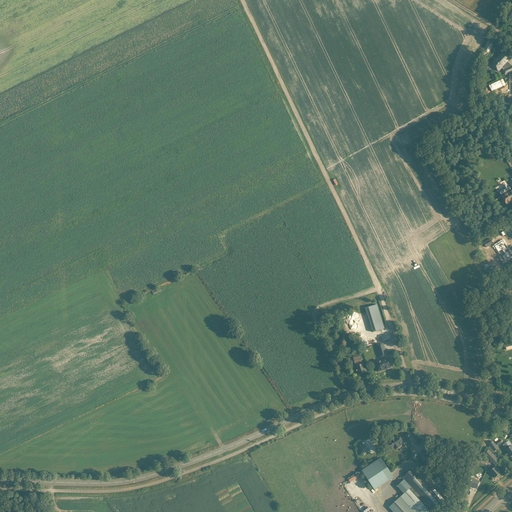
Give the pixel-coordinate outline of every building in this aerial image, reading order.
[(488,41),(483,50),(488,53),(490,48),(491,48),(491,47),(491,46),(492,43),(488,41)] [(499,56),(491,64),(498,71),(510,59),(502,51),(498,56),(499,56)] [(511,66),(503,71),(505,75),(511,71),(511,66)] [(511,179),(509,181),(511,186),(511,190),(511,191),(510,189),(508,186),(507,186),(506,185),(503,187),(504,188),(499,191),(501,195),(501,194),(502,196),(501,196),(503,198),(502,199),(502,201),(503,202),(504,202),(505,202),(506,204),(511,200),(511,179)] [(490,239),(483,243),(486,248),(493,243),(490,239)] [(504,241),(495,246),(504,262),(511,256),(511,255),(508,248),(504,241)] [(365,308),(373,332),(384,329),(377,305),(365,308)] [(381,359),(375,362),(378,372),(385,370),(384,369),(391,367),(388,358),(386,359),(384,355),(386,354),(385,350),(379,352),(380,356),(381,359)] [(364,364),(363,364),(359,353),(352,355),(354,362),(355,362),(357,366),(355,367),(356,370),(354,371),(355,375),(367,372),(365,367),(364,364)] [(386,443),(391,451),(394,449),(395,450),(400,447),(399,445),(403,443),(402,442),(405,440),(409,447),(416,443),(410,433),(403,438),(400,439),(398,436),(394,439),(393,437),(389,440),(390,441),(386,443)] [(493,441),(488,444),(494,452),(498,449),(493,441)] [(506,443),(503,445),(511,457),(511,455),(511,446),(509,447),(506,443)] [(484,453),(488,457),(495,465),(498,462),(492,454),(488,450),(484,453)] [(500,473),(497,470),(495,467),(492,469),(490,466),(487,468),(489,471),(495,478),(497,476),(498,476),(499,475),(499,474),(500,473)] [(400,497),(414,511),(427,511),(440,501),(411,470),(407,473),(402,478),(411,487),(400,497)] [(358,473),(348,480),(350,482),(360,475),(360,476),(363,474),(361,471),(358,473)] [(480,472),(476,475),(480,480),(484,476),(480,472)] [(470,478),(467,484),(476,488),(479,482),(470,478)] [(414,511),(400,497),(389,507),(393,511),(414,511)]
